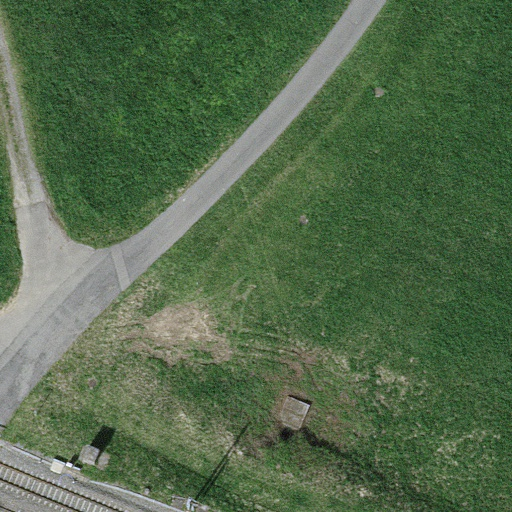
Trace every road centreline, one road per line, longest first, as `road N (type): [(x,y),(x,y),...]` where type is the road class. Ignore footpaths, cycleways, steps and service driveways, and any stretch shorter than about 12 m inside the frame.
road 1 (unclassified): [(388,0),(314,104),(254,167),(60,321),(34,351)]
road 2 (track): [(60,321),(0,75)]
